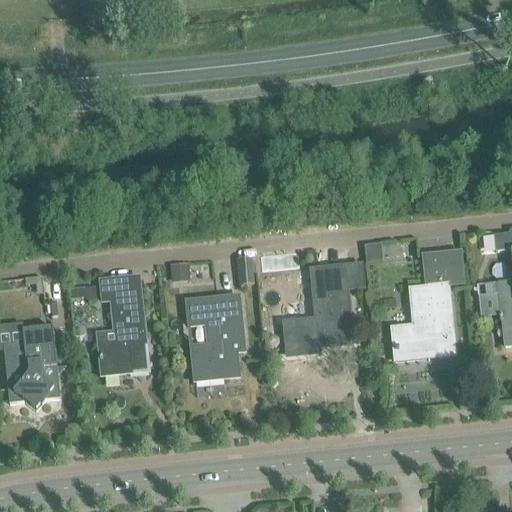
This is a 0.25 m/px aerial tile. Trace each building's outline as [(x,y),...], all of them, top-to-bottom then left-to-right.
[(511,236),(494,237),(496,254),(504,253),(507,249),(507,246),(511,246),(511,236)] [(366,263),(382,261),(380,244),(364,246),(366,263)] [(511,271),(511,283),(497,285),(498,296),(500,317),(501,333),(503,333),(505,349),(511,348),(511,252),(510,252),(511,271)] [(417,329),(391,331),(395,365),(456,359),(449,289),(452,288),(449,257),(427,259),(422,259),(425,291),(413,292),(417,329)] [(239,288),(253,287),(251,261),(237,263),(239,288)] [(190,284),(189,266),(170,268),(171,285),(190,284)] [(316,321),(283,324),(286,354),(320,351),(319,342),(351,339),(345,268),(310,271),(316,321)] [(114,337),(97,339),(101,380),(132,377),(148,376),(146,348),(139,278),(100,282),(102,306),(110,305),(113,334),(114,337)] [(96,289),(80,291),(81,299),(86,299),(90,302),(97,301),(96,289)] [(240,300),(187,305),(190,329),(204,328),(205,344),(191,346),(195,384),(240,380),(238,360),(238,355),(245,354),(240,300)] [(60,400),(53,332),(24,334),(25,349),(4,351),(9,404),(25,403),(36,415),(44,401),(60,400)]
